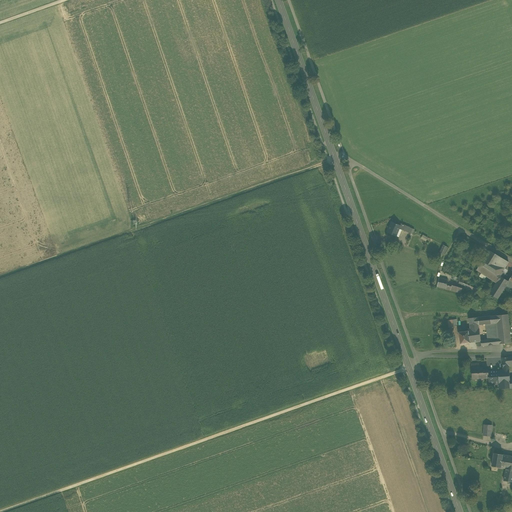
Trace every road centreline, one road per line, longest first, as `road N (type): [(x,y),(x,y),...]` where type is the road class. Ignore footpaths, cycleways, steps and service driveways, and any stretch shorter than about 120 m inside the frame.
road 1 (secondary): [(278,0),(459,511)]
road 2 (track): [(408,367),(0,511)]
road 3 (track): [(0,277),(343,155)]
road 4 (unclassified): [(343,155),(511,260)]
road 5 (track): [(289,0),(343,155)]
